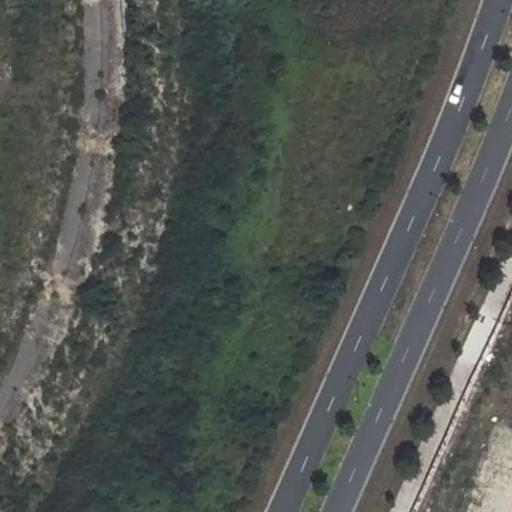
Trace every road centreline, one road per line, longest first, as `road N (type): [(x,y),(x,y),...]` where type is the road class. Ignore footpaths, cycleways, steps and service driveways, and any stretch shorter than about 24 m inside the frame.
road 1 (primary): [(497,0),(407,231),(283,511)]
road 2 (primary): [(336,511),(511,103)]
